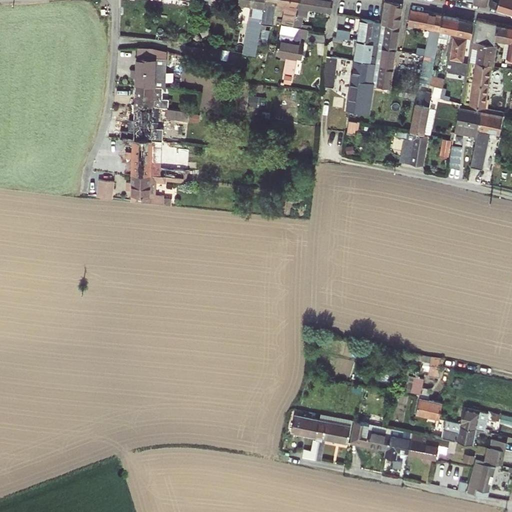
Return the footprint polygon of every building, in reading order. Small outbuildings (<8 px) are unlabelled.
[(265,5),(265,0),(239,0),(239,2),(254,4),(252,15),(256,16),(255,24),(250,23),(244,53),(247,54),(256,55),(262,20),(265,5)] [(333,0),(298,0),(297,6),(297,10),(294,26),(302,28),(303,23),(304,16),(307,17),(309,8),(332,12),(333,0)] [(511,0),(499,0),(499,2),(497,8),(511,12),(511,0)] [(382,24),(387,25),(400,27),(403,4),(386,1),(386,2),(383,22),(382,24)] [(273,7),(265,5),(262,20),(270,22),(273,7)] [(294,26),(297,10),(293,10),(293,13),(288,12),(285,25),(294,26)] [(440,37),(444,16),(412,10),(409,24),(432,28),(428,49),(418,48),(417,53),(427,54),(436,56),(437,51),(439,42),(440,37)] [(444,16),(440,37),(448,39),(450,31),(456,32),(459,19),(444,16)] [(379,43),(380,41),(382,24),(383,22),(362,19),(359,40),(379,43)] [(475,22),(459,19),(456,32),(456,36),(467,38),(472,38),(475,22)] [(479,19),(475,41),(495,45),(496,41),(505,42),(507,42),(509,25),(481,20),(479,19)] [(294,74),(296,63),(298,53),(298,50),(302,35),(307,36),(309,29),(302,28),(294,26),(285,25),(282,24),(281,30),(280,30),(280,31),(295,34),(293,42),(279,40),(276,54),(286,56),(285,60),(283,72),(294,74)] [(379,43),(379,44),(397,47),(400,27),(387,25),(384,41),(380,41),(379,43)] [(338,29),(337,37),(345,38),(349,38),(351,31),(338,29)] [(463,68),(467,38),(456,36),(454,36),(449,65),(463,68)] [(379,43),(359,40),(356,60),(376,63),(379,44),(379,43)] [(478,49),(477,62),(492,65),(495,45),(475,41),(473,48),(478,49)] [(188,44),(186,54),(210,58),(212,48),(188,44)] [(379,44),(376,63),(376,65),(394,68),(397,47),(379,44)] [(138,48),(138,57),(164,58),(166,58),(167,51),(157,48),(138,48)] [(436,56),(427,54),(423,70),(433,72),(436,56)] [(161,87),(163,87),(164,58),(138,57),(137,70),(133,70),(132,78),(137,78),(137,86),(155,87),(161,87)] [(353,80),(373,83),(376,65),(376,63),(356,60),(353,80)] [(486,108),(492,65),(477,62),(471,105),(484,107),(486,108)] [(335,78),(336,65),(329,64),(325,64),(323,76),(335,78)] [(376,65),(373,83),(373,85),(391,88),(394,68),(376,65)] [(452,69),(447,68),(445,79),(443,88),(441,99),(447,100),(452,69)] [(504,85),(494,83),(493,91),(502,93),(504,85)] [(154,106),(155,87),(137,86),(136,105),(154,106)] [(170,87),(163,87),(161,87),(160,95),(170,96),(170,87)] [(441,89),(435,87),(433,97),(439,98),(441,89)] [(432,92),(424,91),(424,94),(418,92),(412,131),(425,133),(432,92)] [(169,108),(170,96),(160,95),(159,107),(169,108)] [(153,140),(154,106),(136,105),(135,131),(122,131),(122,139),(135,139),(153,140)] [(180,109),(169,108),(168,115),(180,116),(180,109)] [(479,130),(483,113),(460,109),(455,133),(478,138),(479,130)] [(505,117),(483,113),(479,130),(500,134),(505,117)] [(349,120),(347,132),(354,133),(356,121),(349,120)] [(410,130),(399,129),(398,135),(405,137),(402,161),(424,165),(429,135),(410,132),(410,130)] [(481,131),(472,166),(482,168),(490,140),(492,134),(481,131)] [(444,136),(441,154),(450,156),(453,138),(444,136)] [(135,139),(134,152),(134,158),(133,173),(151,174),(166,176),(173,177),(173,163),(152,161),(153,140),(135,139)] [(453,146),(449,168),(459,170),(463,147),(453,146)] [(151,174),(133,173),(133,184),(129,184),(129,189),(133,190),(132,200),(164,204),(165,196),(166,194),(155,193),(156,182),(165,183),(166,180),(166,176),(151,174)] [(100,180),(99,197),(115,198),(117,182),(100,180)] [(165,196),(164,204),(173,205),(174,197),(165,196)] [(432,357),(422,354),(420,360),(431,363),(429,374),(440,376),(441,367),(443,367),(444,359),(432,357)] [(417,413),(429,416),(440,418),(443,403),(428,399),(431,390),(423,388),(425,379),(417,377),(414,392),(421,394),(417,413)] [(462,423),(461,425),(477,429),(485,431),(489,413),(465,407),(462,423)] [(511,415),(502,413),(500,422),(511,424),(511,415)] [(325,428),(323,437),(348,442),(353,420),(321,414),(320,419),(319,427),(325,428)] [(319,427),(320,419),(295,415),(292,431),(321,437),(320,440),(323,440),(323,437),(325,428),(319,427)] [(439,437),(443,419),(440,418),(429,416),(428,419),(425,434),(439,437)] [(391,427),(386,426),(355,420),(351,442),(373,446),(371,452),(377,453),(378,447),(387,449),(391,428),(391,427)] [(443,438),(449,439),(474,444),(477,429),(461,425),(460,432),(445,429),(443,438)] [(409,454),(413,433),(391,428),(387,449),(385,455),(397,457),(398,451),(409,454)] [(443,438),(439,437),(425,434),(414,432),(413,433),(409,454),(422,456),(430,458),(436,459),(438,451),(446,453),(449,439),(443,438)] [(493,439),(491,447),(506,450),(508,442),(493,439)] [(328,441),(323,440),(320,440),(319,444),(316,443),(316,448),(321,448),(320,453),(317,453),(316,460),(325,461),(328,441)] [(506,450),(491,447),(487,461),(503,464),(506,450)] [(321,448),(316,448),(315,451),(307,450),(306,458),(316,460),(317,453),(320,453),(321,448)] [(475,461),(476,453),(468,452),(467,460),(475,461)] [(496,467),(478,463),(477,467),(474,466),(468,491),(489,496),(496,467)] [(467,489),(468,479),(460,478),(459,488),(467,489)]
